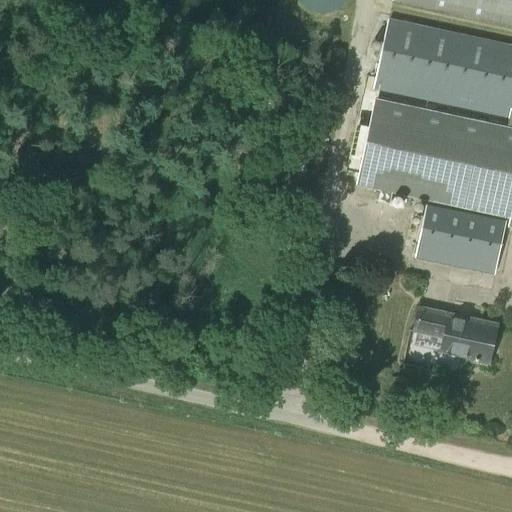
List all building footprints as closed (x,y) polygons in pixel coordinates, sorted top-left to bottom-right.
[(311,11),(315,12),(320,13),(325,13),(330,12),(335,10),(339,8),(343,5),(346,1),(346,0),(297,0),(299,2),(302,6),(306,9),(311,11)] [(511,26),(511,0),(392,0),(392,1),(511,26)] [(511,47),(388,21),(373,90),(509,119),(508,127),(375,99),(356,186),(379,191),(377,201),(389,204),(391,194),(427,201),(510,219),(509,228),(511,228),(511,47)] [(335,74),(340,54),(328,51),(323,71),(335,74)] [(334,121),(338,102),(322,99),(318,118),(334,121)] [(258,175),(271,176),(272,166),(259,164),(258,175)] [(506,222),(495,219),(426,205),(415,260),(494,276),(506,222)] [(488,364),(497,325),(419,308),(414,331),(444,338),(442,351),(471,358),(470,360),(488,364)]
